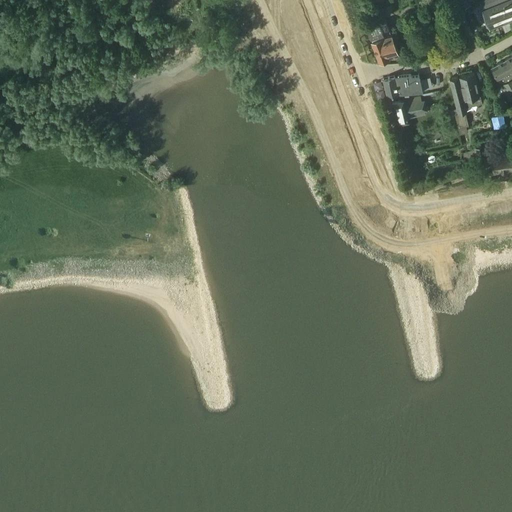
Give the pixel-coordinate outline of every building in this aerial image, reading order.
[(471,5),(469,0),(455,0),(460,10),(471,5)] [(511,0),(481,0),(479,1),(482,9),(489,27),(511,18),(511,0)] [(394,14),(391,4),(380,9),(384,18),(394,14)] [(372,41),(371,41),(379,61),(399,53),(391,33),(386,21),(367,29),(372,41)] [(511,56),(491,68),(498,80),(498,79),(501,84),(501,85),(510,101),(511,100),(511,56)] [(474,72),(463,75),(459,76),(450,78),(458,112),(467,110),(467,109),(475,108),(473,102),(481,100),(480,94),(474,72)] [(395,76),(383,79),(384,84),(387,96),(399,93),(423,90),(423,89),(429,87),(427,77),(420,79),(419,74),(411,75),(411,74),(395,76)] [(391,100),(392,103),(392,104),(397,121),(397,123),(408,119),(426,113),(425,110),(428,109),(424,98),(422,99),(421,96),(403,101),(403,100),(401,101),(400,97),(391,100)] [(465,112),(454,114),(458,128),(468,126),(465,112)] [(474,146),(478,163),(487,161),(483,145),(475,147),(475,146),(474,146)] [(511,152),(500,154),(491,156),(493,172),(511,168),(511,152)]
